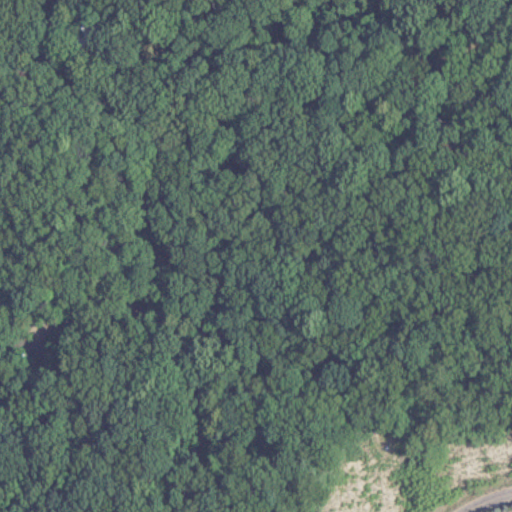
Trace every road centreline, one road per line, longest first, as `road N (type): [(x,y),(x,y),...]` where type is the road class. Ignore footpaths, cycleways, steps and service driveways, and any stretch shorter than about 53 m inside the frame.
road 1 (residential): [(142,148),(319,98),(376,98),(425,115),(511,200)]
road 2 (residential): [(0,343),(32,359),(87,338),(143,189),(142,148)]
road 3 (residential): [(0,75),(117,112),(142,148)]
